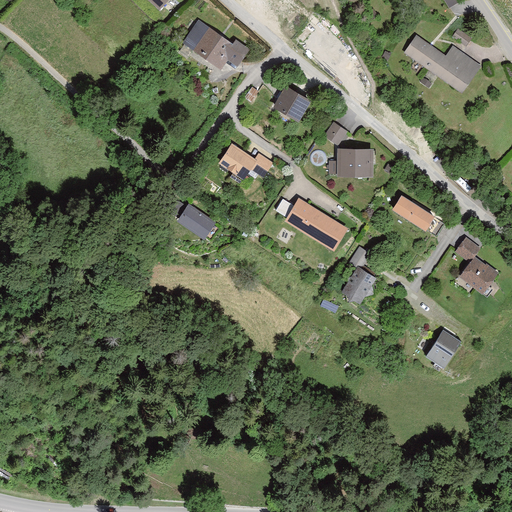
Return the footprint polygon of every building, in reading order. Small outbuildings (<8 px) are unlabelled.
[(199,16),(183,41),(222,67),(228,59),(239,66),(250,50),(199,16)] [(461,27),(455,35),(468,44),(474,36),(461,27)] [(415,38),(404,55),(462,94),(479,69),(450,49),(444,58),(415,38)] [(287,85),(275,105),(300,120),(313,100),(287,85)] [(333,124),(323,138),(336,148),(347,132),(333,124)] [(233,144),(222,160),(247,178),(252,170),(264,178),(274,164),(259,154),(257,160),(233,144)] [(338,148),(338,175),(374,175),(374,149),(338,148)] [(402,195),(393,210),(428,232),(437,217),(402,195)] [(299,198),(286,218),(337,249),(349,228),(299,198)] [(190,202),(180,218),(208,236),(218,221),(190,202)] [(480,249),(465,239),(455,253),(469,262),(472,257),(474,258),(480,249)] [(469,262),(458,278),(483,295),(497,274),(474,258),(472,257),(469,262)] [(379,271),(359,260),(345,285),(364,296),(379,271)] [(466,335),(445,323),(431,350),(452,361),(466,335)]
